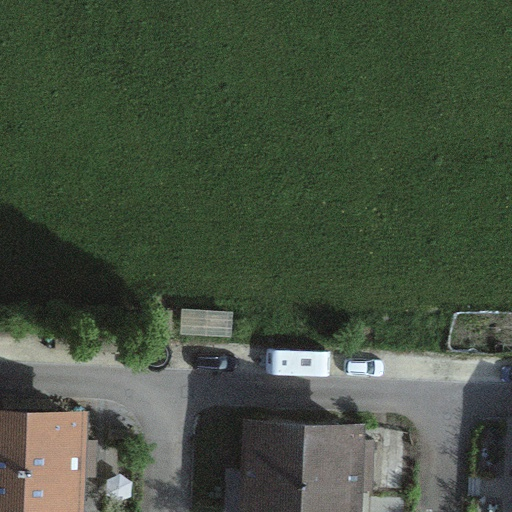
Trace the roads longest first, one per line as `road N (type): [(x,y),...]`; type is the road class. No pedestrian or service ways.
road 1 (residential): [(159,378),(443,392)]
road 2 (residential): [(0,368),(159,378)]
road 3 (residential): [(159,378),(155,511)]
road 4 (residential): [(443,392),(439,511)]
